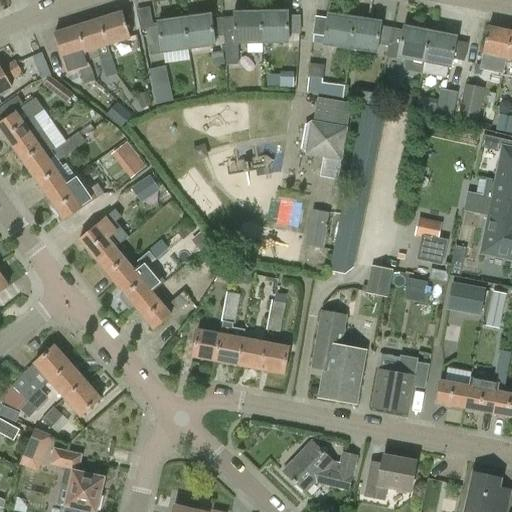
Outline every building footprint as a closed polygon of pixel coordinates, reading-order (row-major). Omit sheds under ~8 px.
[(261,44),(261,14),(248,15),(248,7),(235,7),(235,15),(234,15),(234,19),(223,20),(224,36),(226,66),(239,66),(238,44),(261,44)] [(261,14),(261,44),(289,43),(289,34),(300,34),(299,17),(288,18),(288,14),(286,14),(286,8),(273,8),(273,14),(261,14)] [(100,21),(108,47),(131,40),(123,14),(100,21)] [(324,45),(351,49),(355,21),(328,16),(328,21),(316,19),(313,36),(325,38),(324,45)] [(212,17),(185,21),(189,49),(216,46),(215,36),(224,36),(223,20),(212,20),(212,17)] [(108,47),(100,21),(77,28),(85,54),(88,61),(100,57),(97,50),(108,47)] [(189,49),(185,21),(158,25),(158,27),(145,29),(150,57),(162,55),(162,53),(188,50),(189,49)] [(380,29),(381,25),(355,21),(351,49),(377,54),(379,45),(389,47),(391,31),(380,29)] [(85,54),(77,28),(55,35),(63,61),(85,54)] [(507,59),(511,33),(488,28),(483,54),(507,59)] [(425,63),(430,34),(403,29),(402,33),(391,31),(389,47),(387,59),(394,60),(398,58),(398,59),(407,60),(405,71),(421,75),(424,63),(425,63)] [(456,43),(457,38),(430,34),(425,63),(452,68),(453,59),(464,61),(467,45),(456,43)] [(97,50),(100,57),(101,61),(112,57),(108,47),(97,50)] [(106,78),(117,75),(112,57),(101,61),(106,78)] [(322,84),(325,60),(311,58),(307,92),(343,97),(344,86),(322,84)] [(45,62),(36,65),(41,77),(50,74),(45,62)] [(0,95),(12,89),(7,82),(21,74),(15,64),(1,72),(0,69),(0,95)] [(84,83),(95,80),(90,64),(79,68),(84,83)] [(43,85),(66,104),(73,96),(50,77),(43,85)] [(173,101),(170,88),(154,91),(157,105),(173,101)] [(478,90),(465,88),(459,119),(477,123),(480,107),(475,106),(478,90)] [(435,114),(455,118),(459,94),(439,91),(435,114)] [(0,123),(0,131),(13,150),(32,138),(42,130),(34,117),(44,110),(36,99),(0,123)] [(348,129),(352,105),(318,99),(314,123),(312,123),(307,127),(303,150),(306,156),(324,159),(320,179),(338,182),(342,162),(348,129)] [(122,107),(112,118),(122,127),(132,116),(122,107)] [(361,121),(383,126),(386,112),(364,108),(361,121)] [(497,128),(511,132),(511,118),(501,115),(497,128)] [(383,126),(361,121),(359,134),(381,138),(383,126)] [(32,138),(13,150),(30,174),(48,161),(56,156),(53,151),(56,149),(42,130),(32,138)] [(72,153),(86,143),(79,133),(65,143),(72,153)] [(381,138),(359,134),(356,146),(378,151),(381,138)] [(133,178),(150,165),(130,140),(113,153),(133,178)] [(511,142),(503,140),(495,182),(487,181),(480,218),(488,220),(481,255),(511,261),(511,142)] [(72,153),(65,143),(56,149),(53,151),(56,156),(59,161),(72,153)] [(378,151),(356,146),(353,159),(375,164),(378,151)] [(375,164),(353,159),(351,172),(373,176),(375,164)] [(30,174),(46,198),(65,185),(48,161),(30,174)] [(373,176),(351,172),(348,184),(370,189),(373,176)] [(65,185),(46,198),(63,222),(82,209),(103,195),(97,187),(90,191),(79,175),(74,178),(64,184),(65,185)] [(140,204),(159,192),(149,176),(132,188),(140,204)] [(370,189),(348,184),(345,197),(368,202),(370,189)] [(368,202),(345,197),(343,210),(365,214),(368,202)] [(80,241),(99,264),(116,249),(109,241),(119,232),(113,225),(122,218),(115,210),(106,217),(107,219),(98,227),(80,241)] [(365,214),(343,210),(340,222),(362,227),(365,214)] [(323,249),(329,214),(312,211),(306,246),(323,249)] [(419,258),(440,263),(445,242),(438,241),(442,224),(418,219),(415,236),(423,238),(419,258)] [(362,227),(340,222),(338,235),(360,240),(362,227)] [(360,240),(338,235),(335,248),(357,252),(360,240)] [(142,271),(168,249),(161,241),(135,262),(142,271)] [(357,252),(335,248),(332,260),(354,265),(357,252)] [(135,272),(116,249),(99,264),(117,286),(135,272)] [(354,265),(332,260),(330,274),(352,278),(354,265)] [(373,268),(368,293),(385,297),(391,271),(373,268)] [(135,309),(153,294),(135,272),(117,286),(125,296),(120,299),(129,311),(134,307),(135,309)] [(0,294),(9,288),(0,275),(0,294)] [(427,300),(428,280),(409,278),(408,298),(427,300)] [(452,284),(447,310),(481,316),(485,289),(452,284)] [(177,311),(190,301),(184,293),(171,304),(177,311)] [(237,311),(240,295),(227,293),(224,308),(237,311)] [(506,296),(493,293),(486,326),(499,329),(506,296)] [(172,317),(153,294),(135,309),(154,332),(172,317)] [(279,333),(285,304),(273,302),(267,331),(279,333)] [(238,367),(243,340),(245,331),(232,328),(233,324),(235,325),(237,311),(224,308),(221,322),(223,323),(221,336),(216,363),(238,367)] [(355,406),(366,351),(341,346),(346,316),(322,312),(312,368),(323,370),(318,399),(355,406)] [(192,358),(216,363),(221,336),(198,332),(192,358)] [(265,345),(243,340),(238,367),(261,372),(265,345)] [(289,349),(265,345),(261,372),(284,376),(289,349)] [(49,383),(70,365),(54,347),(11,385),(20,395),(27,389),(33,397),(36,395),(39,391),(39,392),(49,383)] [(496,368),(508,370),(511,353),(499,351),(496,368)] [(408,416),(415,378),(419,378),(422,362),(402,358),(399,376),(378,372),(372,410),(408,416)] [(49,383),(64,401),(85,383),(70,365),(49,383)] [(505,386),(508,370),(496,368),(493,383),(471,378),(470,388),(466,409),(494,415),(498,393),(500,385),(505,386)] [(437,404),(466,409),(470,388),(441,382),(437,404)] [(100,401),(85,383),(64,401),(79,419),(100,401)] [(47,400),(39,392),(39,391),(36,395),(27,404),(35,412),(47,400)] [(494,415),(511,418),(511,395),(498,393),(494,415)] [(0,415),(15,422),(18,413),(3,407),(0,414),(0,415)] [(51,429),(62,417),(53,409),(42,421),(51,429)] [(0,435),(14,443),(20,431),(0,419),(0,435)] [(31,466),(43,437),(33,433),(21,462),(31,466)] [(305,493),(313,484),(350,493),(359,457),(343,453),(339,464),(333,463),(313,443),(285,474),(305,493)] [(67,468),(75,470),(77,471),(81,456),(55,450),(51,465),(67,468)] [(382,465),(370,463),(363,498),(385,502),(388,488),(410,493),(416,463),(384,457),(382,465)] [(75,473),(75,470),(67,468),(62,487),(70,488),(64,511),(95,511),(96,510),(99,511),(102,498),(99,497),(103,479),(75,473)] [(495,511),(494,511),(501,480),(474,474),(465,511),(495,511)]
